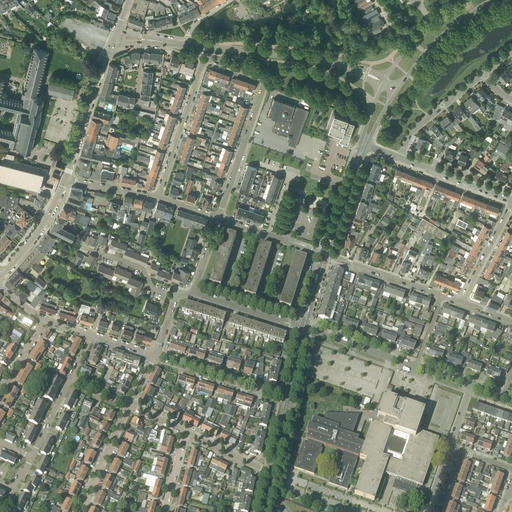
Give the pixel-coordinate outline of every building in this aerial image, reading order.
[(0,5),(0,10),(1,12),(6,9),(6,7),(9,5),(5,0),(0,0),(0,4),(1,5),(0,5)] [(5,0),(9,5),(10,8),(19,3),(17,0),(5,0)] [(126,23),(141,28),(143,21),(147,7),(153,9),(158,3),(148,0),(134,0),(133,3),(134,3),(137,4),(135,7),(132,6),(132,7),(130,10),(131,10),(130,11),(128,17),(126,23)] [(203,13),(207,10),(200,0),(197,0),(201,5),(198,7),(203,13)] [(200,0),(207,10),(211,8),(206,1),(207,1),(205,0),(200,0)] [(248,0),(245,2),(251,13),(253,12),(253,14),(254,18),(262,17),(261,12),(265,10),(263,6),(260,8),(258,4),(261,3),(265,0),(266,1),(268,0),(248,0)] [(364,0),(355,5),(358,11),(371,3),(369,0),(364,0)] [(109,9),(117,12),(119,6),(107,1),(106,4),(109,5),(110,5),(109,9)] [(76,2),(73,6),(75,7),(81,10),(84,6),(79,4),(76,2)] [(98,2),(98,3),(94,11),(113,21),(117,12),(109,9),(98,2)] [(161,4),(158,2),(158,3),(153,9),(152,10),(158,11),(158,10),(157,9),(161,4)] [(28,3),(23,8),(31,15),(36,10),(31,6),(28,3)] [(188,12),(191,19),(195,17),(192,8),(191,8),(190,7),(187,8),(183,4),(181,5),(187,12),(188,12)] [(197,7),(196,8),(194,4),(190,7),(191,8),(192,8),(195,17),(200,14),(197,7)] [(366,17),(368,21),(379,15),(376,8),(367,13),(369,16),(366,17)] [(188,12),(187,12),(178,16),(181,23),(191,19),(188,12)] [(167,26),(174,24),(173,16),(172,13),(168,14),(168,15),(165,15),(167,26)] [(113,23),(112,23),(98,17),(97,20),(92,18),(90,22),(110,30),(110,29),(111,27),(112,25),(112,23),(113,23)] [(153,18),(147,19),(147,20),(145,20),(146,26),(148,26),(149,29),(155,28),(153,18)] [(371,31),(383,24),(380,18),(368,25),(371,31)] [(37,128),(37,127),(36,127),(37,123),(38,124),(40,117),(41,118),(41,117),(40,116),(41,113),(42,113),(42,112),(41,112),(42,108),(43,107),(42,107),(43,104),(44,104),(44,103),(43,103),(44,98),(45,98),(45,97),(45,95),(44,94),(42,93),(41,93),(42,88),(39,88),(40,84),(42,76),(44,76),(45,71),(44,70),(49,50),(34,46),(33,49),(31,49),(31,51),(29,57),(31,58),(26,78),(24,77),(24,78),(23,80),(25,81),(25,82),(23,82),(21,93),(20,93),(19,95),(19,96),(22,96),(21,100),(17,99),(17,100),(6,97),(6,96),(5,96),(4,97),(1,96),(2,92),(3,92),(4,91),(5,90),(4,89),(3,89),(3,88),(5,79),(0,77),(0,137),(6,139),(5,146),(7,146),(7,147),(8,148),(9,147),(10,147),(10,145),(14,146),(15,147),(20,148),(20,149),(21,149),(21,148),(30,150),(30,152),(31,150),(32,146),(33,146),(33,145),(32,145),(33,141),(34,141),(33,140),(34,137),(35,137),(35,136),(34,136),(35,132),(36,133),(36,132),(35,131),(36,128),(37,128)] [(131,53),(129,54),(132,63),(135,62),(136,61),(138,62),(140,52),(135,52),(131,53)] [(158,53),(155,53),(154,62),(157,62),(163,63),(164,53),(158,53)] [(132,63),(129,54),(126,55),(123,56),(124,58),(126,63),(127,65),(130,64),(132,63)] [(180,58),(172,56),(170,62),(165,60),(163,66),(178,71),(181,63),(178,62),(180,58)] [(193,63),(186,60),(184,64),(182,63),(179,71),(185,73),(186,72),(193,74),(195,68),(192,67),(193,63)] [(117,65),(113,65),(109,63),(106,74),(114,76),(114,74),(118,75),(119,69),(116,69),(117,65)] [(214,78),(217,71),(210,69),(208,76),(214,78)] [(497,76),(503,83),(510,78),(504,70),(497,76)] [(217,71),(214,78),(221,80),(223,73),(217,71)] [(227,88),(229,84),(230,80),(228,79),(229,76),(223,73),(221,80),(226,82),(224,86),(227,88)] [(116,82),(118,75),(114,74),(114,76),(106,74),(105,80),(112,82),(116,82)] [(237,95),(238,93),(242,80),(236,78),(234,84),(230,83),(228,90),(232,92),(232,90),(235,91),(234,95),(237,96),(237,95)] [(105,80),(104,83),(101,93),(109,96),(115,98),(117,98),(118,95),(109,92),(112,82),(105,80)] [(243,88),(246,89),(249,82),(242,80),(238,93),(240,94),(241,91),(242,91),(243,88)] [(62,96),(71,98),(72,99),(74,88),(74,89),(65,86),(62,85),(62,86),(49,82),(48,86),(47,90),(46,93),(47,93),(47,92),(59,95),(59,96),(62,97),(62,96)] [(255,84),(249,82),(246,89),(253,91),(255,84)] [(181,85),(179,84),(177,91),(183,93),(185,87),(181,85)] [(487,96),(489,99),(492,102),(494,100),(486,90),(485,92),(482,88),(476,92),(482,99),(487,96)] [(181,99),(183,93),(177,91),(175,97),(181,99)] [(207,101),(208,97),(211,98),(211,99),(215,100),(216,97),(212,95),(202,92),(200,99),(207,101)] [(101,93),(98,99),(116,105),(116,103),(117,98),(115,98),(109,96),(101,93)] [(479,106),(477,104),(471,96),(464,102),(469,108),(468,109),(471,113),(479,106)] [(175,97),(172,103),(179,106),(181,99),(175,97)] [(280,132),(288,134),(287,137),(290,138),(288,144),(296,147),(309,111),(297,106),(295,111),(293,110),(294,106),(274,98),(268,115),(271,116),(270,118),(279,121),(277,124),(276,124),(276,123),(273,132),(280,134),(280,132)] [(205,107),(208,108),(212,110),(213,107),(209,106),(210,102),(207,101),(200,99),(198,105),(205,107)] [(177,112),(179,106),(172,103),(170,110),(177,112)] [(198,105),(196,111),(203,114),(205,107),(198,105)] [(238,111),(245,113),(247,107),(240,105),(238,111)] [(453,111),(458,117),(461,114),(464,118),(467,116),(464,112),(459,106),(453,111)] [(110,114),(94,109),(92,117),(111,123),(112,123),(112,122),(114,117),(114,116),(113,116),(113,115),(110,114)] [(511,112),(505,109),(502,113),(499,111),(496,117),(505,122),(511,112)] [(203,114),(196,111),(194,118),(201,120),(203,114)] [(238,111),(236,117),(243,120),(245,113),(238,111)] [(347,116),(335,112),(334,115),(332,114),(328,125),(330,125),(329,129),(336,131),(337,132),(335,138),(343,141),(347,142),(354,121),(348,119),(346,119),(347,116)] [(511,112),(505,122),(503,127),(506,128),(507,127),(510,126),(511,127),(510,128),(510,129),(511,129),(511,112)] [(169,114),(167,120),(173,122),(176,116),(169,114)] [(446,127),(453,122),(448,115),(441,121),(446,127)] [(479,126),(471,115),(468,118),(474,125),(477,128),(479,126)] [(241,126),(243,120),(236,117),(234,124),(241,126)] [(110,124),(92,118),(90,123),(95,125),(95,127),(99,128),(99,127),(102,128),(102,130),(108,131),(110,124)] [(194,118),(192,124),(199,126),(201,120),(194,118)] [(171,129),(173,122),(167,120),(165,126),(171,129)] [(90,123),(87,131),(93,133),(94,131),(97,132),(98,131),(101,132),(100,133),(106,135),(108,131),(102,130),(102,128),(99,127),(99,128),(95,127),(95,125),(90,123)] [(463,130),(458,123),(455,125),(460,132),(463,130)] [(197,132),(199,126),(192,124),(190,130),(197,132)] [(238,132),(241,126),(234,124),(233,126),(230,125),(230,126),(226,125),(225,128),(238,132)] [(430,130),(435,136),(436,138),(434,141),(438,144),(438,145),(441,147),(444,144),(438,140),(443,135),(437,128),(438,128),(437,127),(435,125),(430,130)] [(169,135),(171,129),(165,126),(163,133),(169,135)] [(228,132),(226,135),(236,138),(238,132),(225,128),(220,126),(219,129),(228,132)] [(87,131),(86,137),(95,140),(99,141),(99,140),(105,141),(106,135),(100,133),(100,134),(97,133),(97,132),(94,131),(93,133),(87,131)] [(167,141),(169,135),(163,133),(160,139),(167,141)] [(107,145),(109,146),(116,148),(117,143),(121,144),(123,138),(119,137),(110,134),(108,140),(107,145)] [(220,140),(227,142),(234,145),(236,138),(226,135),(225,138),(225,139),(221,137),(220,140)] [(153,137),(153,136),(152,140),(159,142),(158,145),(165,147),(167,141),(160,139),(157,138),(154,137),(153,137)] [(201,140),(188,136),(186,142),(192,144),(199,146),(201,140)] [(447,143),(449,146),(456,140),(455,140),(457,138),(455,136),(447,143)] [(86,137),(83,144),(96,148),(96,147),(98,148),(99,144),(95,142),(95,140),(86,137)] [(140,137),(139,141),(152,146),(153,142),(148,140),(140,137)] [(418,142),(416,146),(423,148),(427,150),(430,143),(419,138),(419,139),(418,142)] [(186,142),(184,148),(190,150),(192,144),(186,142)] [(493,152),(492,153),(491,155),(490,155),(484,163),(479,169),(485,173),(490,166),(486,164),(487,162),(488,163),(495,154),(505,160),(511,149),(500,142),(497,147),(493,152)] [(81,149),(91,152),(92,150),(95,151),(97,151),(96,154),(104,156),(105,153),(107,154),(108,151),(108,149),(105,148),(104,151),(100,149),(98,148),(96,147),(96,148),(83,144),(81,149)] [(455,149),(448,147),(447,149),(444,156),(452,159),(455,152),(454,152),(455,149)] [(190,150),(184,148),(182,154),(188,157),(190,150)] [(225,148),(223,154),(230,157),(232,150),(225,148)] [(109,166),(109,163),(110,158),(110,157),(106,156),(106,157),(104,156),(96,154),(92,153),(91,152),(81,149),(79,156),(102,161),(101,164),(103,165),(109,166)] [(477,151),(473,156),(478,159),(482,151),(478,149),(477,151)] [(157,150),(155,156),(161,158),(164,152),(157,150)] [(460,155),(457,154),(455,159),(458,160),(458,161),(465,164),(468,156),(465,155),(466,152),(462,150),(460,155)] [(108,151),(107,154),(106,156),(110,157),(117,159),(119,154),(114,153),(108,151)] [(0,180),(38,190),(53,194),(61,173),(60,173),(59,174),(53,172),(51,177),(56,179),(52,188),(44,186),(45,185),(44,184),(45,179),(48,169),(42,168),(42,169),(40,168),(40,167),(39,169),(38,169),(38,168),(36,167),(35,168),(33,168),(33,167),(31,166),(30,167),(28,166),(28,165),(26,165),(26,166),(23,165),(24,164),(21,164),(19,164),(19,163),(16,162),(16,163),(15,163),(15,161),(15,162),(12,161),(14,155),(12,155),(12,154),(11,153),(10,154),(2,152),(1,156),(0,159),(0,180)] [(484,163),(490,155),(489,153),(487,155),(482,161),(480,159),(475,165),(479,169),(484,163)] [(161,158),(155,156),(154,159),(137,154),(136,157),(159,164),(161,158)] [(188,157),(182,154),(180,161),(186,163),(188,157)] [(223,154),(221,161),(228,163),(230,157),(223,154)] [(55,157),(52,165),(61,169),(61,170),(62,170),(62,171),(66,162),(57,158),(55,157)] [(151,168),(157,171),(159,164),(136,157),(135,159),(145,162),(145,163),(149,164),(148,167),(151,168)] [(220,163),(219,167),(226,169),(228,163),(221,161),(218,160),(214,158),(213,161),(220,163)] [(80,159),(78,165),(80,166),(79,170),(78,171),(80,174),(80,175),(89,177),(91,172),(91,170),(89,170),(90,167),(89,166),(91,161),(80,159)] [(510,164),(509,164),(511,162),(509,160),(507,161),(498,170),(494,178),(503,183),(507,175),(510,170),(506,168),(510,164)] [(383,167),(384,164),(378,162),(377,165),(377,164),(377,165),(373,163),(371,170),(380,173),(382,170),(379,169),(380,166),(383,167)] [(245,170),(254,173),(256,168),(247,165),(245,170)] [(193,168),(188,166),(185,174),(191,176),(193,168)] [(223,176),(226,169),(219,167),(216,166),(215,169),(211,168),(210,171),(223,176)] [(155,177),(157,171),(151,168),(148,175),(155,177)] [(397,169),(394,175),(397,176),(395,182),(397,183),(399,184),(401,180),(400,180),(401,178),(403,172),(397,169)] [(381,173),(380,173),(371,170),(369,176),(372,178),(373,178),(372,181),(374,182),(381,184),(382,180),(379,179),(381,173)] [(176,172),(168,195),(172,196),(172,197),(174,198),(176,197),(178,193),(179,192),(180,191),(179,189),(181,184),(184,173),(179,172),(179,173),(176,172)] [(221,182),(221,181),(222,178),(205,172),(204,176),(215,179),(212,187),(215,188),(215,189),(216,189),(218,190),(221,182)] [(407,180),(409,174),(403,172),(401,178),(407,180)] [(272,179),(281,182),(282,177),(274,174),(272,179)] [(412,182),(415,176),(409,174),(407,180),(412,182)] [(146,181),(153,183),(155,177),(148,175),(146,181)] [(121,183),(128,185),(129,178),(122,176),(121,183)] [(418,185),(421,178),(415,176),(412,182),(411,186),(417,188),(418,185)] [(421,178),(418,185),(424,187),(426,181),(421,178)] [(188,193),(185,201),(193,204),(195,196),(189,194),(193,185),(194,183),(193,183),(194,181),(190,179),(185,192),(188,193)] [(151,189),(153,183),(146,181),(144,187),(151,189)] [(364,189),(371,191),(374,182),(372,181),(371,184),(370,183),(370,184),(367,182),(364,189)] [(426,181),(424,187),(430,189),(432,183),(426,181)] [(436,184),(434,190),(440,192),(442,186),(436,184)] [(248,193),(249,188),(240,185),(239,190),(248,193)] [(445,195),(448,189),(442,186),(440,192),(439,195),(440,195),(439,196),(440,197),(438,203),(441,204),(444,198),(445,195)] [(83,190),(82,190),(71,187),(69,194),(82,198),(86,200),(86,201),(91,203),(93,199),(87,197),(88,196),(81,194),(83,190)] [(205,197),(201,196),(199,201),(200,201),(202,202),(203,202),(202,204),(203,205),(204,205),(205,206),(206,206),(209,207),(210,202),(211,202),(212,200),(213,200),(214,196),(213,196),(215,190),(208,188),(206,194),(210,195),(209,198),(205,197)] [(29,195),(46,199),(47,197),(48,198),(49,195),(48,194),(30,189),(29,195)] [(371,191),(364,189),(362,196),(365,197),(366,197),(365,200),(368,201),(371,191)] [(454,191),(448,189),(445,195),(451,197),(454,191)] [(458,200),(457,199),(460,193),(459,193),(454,191),(451,197),(455,198),(452,205),(456,207),(458,200)] [(19,198),(14,196),(0,192),(0,205),(5,206),(3,211),(0,210),(0,214),(4,217),(10,209),(12,211),(14,208),(17,204),(16,203),(17,199),(16,199),(17,197),(19,198)] [(276,197),(267,194),(265,199),(274,202),(276,197)] [(463,195),(463,194),(461,200),(467,203),(469,197),(463,195)] [(46,199),(29,195),(28,198),(34,200),(34,202),(43,204),(44,203),(45,204),(46,201),(45,200),(46,199)] [(86,200),(82,198),(82,199),(69,195),(66,201),(79,205),(79,206),(86,209),(88,205),(85,204),(86,201),(86,200)] [(130,208),(130,204),(131,204),(132,197),(124,196),(123,203),(122,208),(125,208),(126,207),(130,208)] [(469,197),(467,203),(473,205),(475,199),(469,197)] [(142,206),(141,206),(143,199),(135,198),(133,209),(141,211),(142,206)] [(475,199),(473,205),(479,208),(481,201),(475,199)] [(145,200),(141,215),(140,219),(143,220),(146,210),(151,211),(153,202),(145,200)] [(368,201),(365,200),(364,203),(363,203),(360,202),(358,208),(364,210),(366,204),(373,207),(375,203),(368,201)] [(113,211),(110,218),(115,219),(117,211),(118,208),(119,205),(119,204),(118,203),(117,202),(116,203),(114,202),(111,201),(109,208),(109,209),(113,211)] [(481,201),(479,208),(485,210),(487,204),(481,201)] [(157,202),(153,215),(162,218),(166,205),(157,202)] [(410,206),(408,210),(413,213),(415,209),(416,208),(417,205),(411,202),(410,205),(410,206)] [(487,204),(485,210),(490,212),(491,212),(493,206),(487,204)] [(76,210),(64,205),(61,210),(88,221),(89,217),(84,215),(85,213),(86,209),(79,206),(78,206),(76,210)] [(166,205),(162,218),(170,220),(174,208),(166,205)] [(240,217),(244,208),(238,206),(235,215),(240,217)] [(491,212),(490,212),(496,214),(499,208),(493,206),(491,212)] [(24,210),(21,207),(16,213),(19,216),(20,215),(27,221),(29,218),(30,218),(31,217),(31,216),(32,215),(31,214),(24,209),(24,210)] [(117,211),(115,219),(123,222),(125,210),(118,208),(117,211)] [(359,219),(361,220),(362,220),(363,217),(362,217),(364,210),(358,208),(355,215),(359,216),(360,216),(359,219)] [(184,224),(191,226),(195,215),(178,209),(176,217),(186,220),(184,224)] [(86,226),(86,225),(88,221),(61,210),(58,214),(73,219),(72,220),(86,226)] [(263,215),(258,213),(255,222),(260,224),(263,215)] [(27,221),(20,215),(19,216),(18,218),(13,214),(10,216),(9,215),(8,217),(9,218),(10,219),(14,222),(20,227),(24,223),(25,224),(25,223),(26,223),(27,222),(27,221)] [(66,225),(63,223),(66,219),(58,215),(54,222),(73,232),(75,229),(66,225)] [(195,215),(191,226),(189,231),(195,232),(193,231),(195,227),(203,230),(207,219),(195,215)] [(386,226),(390,220),(384,216),(380,221),(386,226)] [(417,243),(425,247),(427,243),(429,240),(429,239),(432,234),(433,234),(437,226),(422,218),(418,225),(426,229),(422,236),(422,235),(417,243)] [(458,218),(455,224),(462,228),(465,222),(458,218)] [(496,222),(488,218),(486,224),(493,228),(496,222)] [(6,220),(5,222),(16,233),(18,231),(19,231),(21,229),(20,228),(21,228),(20,227),(14,222),(10,219),(8,221),(6,220)] [(155,221),(150,219),(146,232),(151,234),(155,221)] [(16,233),(5,222),(3,224),(5,226),(5,227),(8,229),(6,232),(12,237),(13,237),(14,237),(15,235),(16,233)] [(54,222),(52,226),(49,230),(69,239),(72,241),(75,234),(73,232),(54,222)] [(483,224),(480,230),(486,233),(489,228),(490,228),(483,224)] [(82,234),(88,236),(91,227),(86,225),(86,226),(82,234)] [(444,230),(437,226),(433,234),(441,239),(445,231),(444,230)] [(0,232),(3,235),(2,236),(0,238),(0,240),(6,245),(9,241),(10,241),(12,240),(11,239),(12,238),(0,227),(0,232)] [(372,235),(378,238),(382,230),(376,227),(372,235)] [(343,244),(347,246),(353,229),(351,228),(350,231),(348,230),(343,244)] [(486,233),(480,230),(477,228),(474,234),(478,235),(484,239),(486,233)] [(354,229),(353,229),(347,246),(352,247),(353,245),(354,245),(357,237),(359,232),(354,231),(354,229)] [(384,230),(378,239),(383,242),(389,233),(384,230)] [(194,248),(197,240),(193,239),(195,232),(189,231),(184,245),(190,247),(194,248)] [(47,232),(42,239),(54,248),(55,248),(57,250),(58,248),(56,246),(53,243),(52,244),(51,244),(56,237),(47,232)] [(137,241),(143,243),(146,234),(139,232),(137,241)] [(232,243),(235,236),(225,233),(220,250),(229,253),(231,246),(234,247),(235,244),(232,243)] [(97,242),(104,245),(107,237),(99,234),(97,238),(98,238),(97,242)] [(98,238),(97,238),(90,235),(87,243),(96,246),(97,242),(98,238)] [(475,241),(481,244),(484,239),(478,235),(475,241)] [(365,257),(370,243),(372,243),(374,238),(368,236),(364,248),(361,247),(358,255),(359,255),(360,256),(361,256),(362,256),(365,257)] [(511,239),(505,236),(502,241),(511,246),(511,243),(511,239)] [(453,243),(466,248),(468,244),(454,238),(453,243)] [(42,239),(37,246),(47,252),(50,253),(53,250),(54,248),(42,239)] [(116,250),(119,242),(112,239),(109,247),(116,250)] [(481,244),(475,241),(471,239),(470,242),(473,244),(472,247),(478,250),(481,244)] [(499,247),(505,250),(508,252),(511,246),(502,241),(499,247)] [(116,250),(124,253),(125,249),(127,245),(119,242),(116,250)] [(382,245),(379,243),(373,250),(370,258),(377,261),(381,253),(377,251),(382,245)] [(401,243),(401,244),(397,252),(401,254),(405,245),(401,243)] [(420,275),(422,271),(424,272),(426,268),(424,267),(426,263),(428,258),(429,255),(433,245),(427,243),(425,247),(425,248),(422,252),(425,253),(416,274),(420,275)] [(267,254),(270,247),(260,244),(255,261),(264,264),(267,257),(269,258),(270,255),(267,254)] [(38,263),(41,260),(47,252),(37,246),(31,254),(19,267),(26,272),(31,266),(38,273),(43,267),(38,263)] [(196,257),(199,250),(194,248),(190,247),(188,254),(196,257)] [(475,256),(478,250),(472,247),(469,252),(475,256)] [(499,247),(496,253),(502,256),(505,250),(499,247)] [(388,252),(384,263),(391,266),(393,258),(395,254),(391,253),(392,249),(390,248),(388,252)] [(125,249),(124,253),(122,256),(130,259),(133,252),(125,249)] [(416,253),(413,251),(409,249),(403,260),(400,269),(407,271),(410,263),(407,262),(410,255),(414,257),(416,253)] [(229,253),(220,250),(214,266),(224,269),(226,262),(229,263),(230,260),(227,260),(229,253)] [(130,259),(138,262),(141,255),(133,252),(130,259)] [(469,252),(466,258),(472,261),(475,256),(469,252)] [(496,253),(493,258),(501,262),(502,263),(505,257),(502,256),(496,253)] [(89,254),(86,261),(86,262),(95,265),(96,263),(95,263),(97,257),(89,254)] [(141,255),(138,262),(145,265),(148,258),(141,255)] [(295,255),(290,272),(299,275),(302,268),(304,269),(305,266),(303,265),(305,258),(295,255)] [(463,264),(469,267),(472,261),(466,258),(462,256),(461,259),(464,261),(463,264)] [(433,260),(428,258),(426,263),(424,267),(426,268),(424,272),(422,271),(420,275),(426,278),(432,265),(433,260)] [(498,268),(501,262),(493,258),(490,264),(498,268)] [(249,277),(259,281),(261,274),(264,274),(265,271),(262,271),(264,264),(255,261),(249,277)] [(152,272),(156,273),(158,269),(159,265),(152,262),(149,270),(152,272)] [(469,267),(463,264),(459,262),(458,265),(461,266),(460,269),(466,273),(466,272),(469,267)] [(490,264),(487,269),(493,273),(494,270),(496,271),(498,268),(490,264)] [(102,280),(103,276),(107,268),(99,265),(96,273),(102,275),(100,279),(102,280)] [(185,284),(185,283),(191,267),(189,266),(187,270),(182,268),(181,269),(179,268),(177,272),(174,271),(172,275),(171,279),(172,279),(185,284)] [(224,269),(214,266),(209,283),(219,286),(221,279),(223,280),(224,277),(222,276),(224,269)] [(123,270),(121,269),(116,267),(114,270),(113,275),(120,278),(123,270)] [(103,276),(106,277),(111,279),(113,275),(114,270),(107,268),(103,276)] [(333,268),(332,273),(330,277),(352,284),(354,275),(339,270),(338,270),(333,268)] [(9,277),(9,278),(16,284),(17,285),(20,281),(33,291),(37,285),(34,282),(33,282),(24,275),(17,269),(11,276),(10,278),(9,277)] [(158,269),(156,273),(155,277),(162,280),(165,272),(158,269)] [(493,273),(487,269),(484,275),(490,278),(493,273)] [(120,278),(127,280),(129,276),(130,277),(132,273),(123,270),(120,278)] [(166,270),(165,272),(162,280),(171,283),(172,279),(171,279),(172,275),(169,273),(170,272),(166,270)] [(297,282),(299,275),(290,272),(284,289),(294,292),(296,285),(299,286),(300,283),(297,282)] [(439,283),(442,276),(436,274),(433,281),(439,283)] [(37,285),(41,288),(41,289),(46,283),(38,276),(33,282),(34,282),(37,285)] [(136,279),(130,277),(129,276),(127,280),(126,284),(127,284),(132,286),(130,291),(135,293),(134,298),(136,299),(138,294),(143,282),(136,279)] [(445,285),(448,279),(442,276),(439,283),(445,285)] [(498,289),(503,292),(509,278),(504,276),(498,289)] [(244,294),(254,298),(256,290),(259,291),(260,288),(257,287),(259,281),(249,277),(244,294)] [(349,292),(352,284),(330,277),(328,285),(349,292)] [(358,284),(364,286),(367,280),(360,277),(359,281),(358,281),(356,280),(355,284),(357,285),(358,284)] [(454,281),(451,287),(457,290),(459,283),(461,279),(455,277),(453,281),(454,281)] [(24,290),(23,291),(20,288),(17,285),(16,284),(9,278),(4,283),(11,289),(15,293),(23,300),(28,293),(24,290)] [(448,279),(445,285),(451,287),(454,281),(453,281),(448,279)] [(373,282),(367,280),(364,286),(363,290),(369,292),(373,282)] [(379,294),(381,289),(378,288),(378,287),(379,284),(373,282),(369,292),(369,293),(375,295),(373,300),(377,301),(379,294)] [(326,293),(328,294),(346,300),(349,292),(328,285),(326,293)] [(481,289),(482,286),(479,285),(477,289),(474,296),(478,297),(477,298),(481,300),(481,299),(483,294),(485,291),(481,289)] [(381,289),(379,294),(383,296),(384,293),(390,295),(392,288),(385,286),(384,289),(384,290),(381,289)] [(398,291),(392,288),(390,295),(396,297),(398,291)] [(44,290),(41,289),(37,294),(42,298),(43,296),(46,291),(44,290)] [(292,299),(294,292),(284,289),(279,306),(289,309),(291,302),(294,302),(295,299),(292,299)] [(496,297),(497,295),(497,294),(498,294),(500,291),(496,290),(487,307),(496,311),(500,304),(502,299),(496,297)] [(401,302),(405,304),(404,304),(406,298),(404,297),(404,296),(405,293),(398,291),(396,297),(402,299),(401,302)] [(343,308),(346,300),(328,294),(326,293),(323,301),(343,308)] [(3,298),(3,297),(2,297),(0,295),(0,312),(6,316),(8,312),(8,311),(6,310),(6,309),(0,304),(1,304),(0,303),(0,299),(2,298),(3,298)] [(409,299),(406,298),(404,304),(405,304),(404,304),(408,306),(409,302),(415,304),(418,297),(411,295),(410,298),(409,298),(409,299)] [(46,312),(48,306),(50,303),(45,301),(47,297),(43,296),(42,298),(40,299),(42,300),(41,304),(39,309),(46,312)] [(420,309),(421,306),(424,299),(418,297),(415,304),(414,307),(420,309)] [(425,307),(424,311),(428,312),(429,308),(428,308),(429,306),(429,305),(430,302),(424,299),(421,306),(425,307)] [(61,307),(58,316),(65,319),(67,313),(68,310),(62,308),(65,301),(62,300),(60,305),(59,307),(61,307)] [(158,306),(147,301),(143,311),(147,312),(151,313),(150,315),(148,321),(156,323),(161,310),(157,309),(158,306)] [(343,308),(323,301),(321,309),(323,310),(340,316),(341,316),(343,308)] [(198,307),(184,302),(181,311),(184,312),(184,313),(187,314),(187,313),(189,314),(189,315),(192,316),(191,318),(194,319),(198,307)] [(55,305),(54,308),(48,306),(46,312),(54,315),(56,309),(57,306),(55,305)] [(75,306),(74,311),(72,315),(67,313),(65,319),(73,321),(75,316),(76,312),(78,312),(79,309),(80,307),(75,306)] [(79,309),(78,312),(78,313),(81,314),(79,320),(85,322),(89,312),(85,311),(85,309),(80,307),(79,309)] [(198,307),(194,319),(202,322),(203,319),(206,320),(206,319),(209,320),(212,311),(198,307)] [(442,317),(443,314),(450,316),(452,310),(445,307),(444,311),(440,310),(438,315),(442,317)] [(340,316),(323,310),(321,309),(318,318),(323,319),(324,320),(324,319),(338,324),(340,316)] [(24,314),(21,312),(18,310),(13,316),(16,318),(17,317),(20,319),(19,321),(23,324),(23,323),(27,326),(25,329),(28,331),(30,328),(34,322),(27,317),(23,315),(24,314)] [(450,316),(456,319),(458,312),(452,310),(450,316)] [(222,328),(223,324),(225,319),(226,316),(212,311),(209,320),(212,321),(211,322),(214,323),(215,322),(217,322),(216,326),(222,328)] [(89,312),(85,322),(92,324),(94,317),(95,313),(89,312)] [(456,319),(461,321),(458,329),(462,331),(466,320),(463,319),(464,318),(463,318),(465,315),(458,312),(456,319)] [(101,316),(98,326),(105,329),(108,321),(103,320),(104,317),(101,316)] [(229,321),(228,325),(226,325),(225,330),(235,333),(236,329),(239,330),(242,330),(245,321),(231,317),(229,321)] [(350,328),(352,321),(346,319),(346,318),(343,317),(342,321),(344,322),(343,326),(350,328)] [(475,326),(477,319),(471,317),(469,320),(469,321),(466,320),(462,331),(460,335),(463,337),(464,334),(469,323),(475,326)] [(481,328),(484,322),(477,319),(475,326),(473,329),(479,332),(481,328)] [(359,320),(358,323),(352,321),(350,328),(356,330),(357,327),(358,326),(361,327),(363,321),(359,320)] [(253,334),(256,335),(258,326),(245,321),(242,330),(245,331),(244,332),(247,333),(247,332),(250,333),(250,334),(253,335),(253,334)] [(363,321),(361,327),(363,328),(363,329),(362,332),(369,335),(371,328),(365,326),(366,322),(363,321)] [(490,324),(484,322),(481,328),(487,331),(490,324)] [(112,324),(110,330),(117,332),(119,326),(112,324)] [(133,327),(128,325),(125,324),(124,329),(124,328),(122,334),(130,337),(133,327)] [(496,327),(490,324),(487,331),(486,334),(492,338),(497,341),(503,332),(495,329),(496,327)] [(372,325),(371,328),(369,335),(375,337),(376,334),(377,334),(377,333),(380,334),(382,328),(372,325)] [(272,330),(258,326),(256,335),(259,336),(258,337),(261,337),(261,336),(264,337),(264,338),(266,339),(267,338),(269,339),(272,330)] [(134,338),(142,340),(144,335),(144,334),(145,331),(141,329),(140,333),(139,333),(140,329),(137,328),(136,332),(134,338)] [(382,328),(380,334),(383,335),(382,335),(383,336),(381,339),(388,341),(391,331),(382,328)] [(21,341),(20,341),(24,334),(16,329),(12,335),(16,338),(12,344),(18,347),(21,341)] [(277,341),(277,342),(280,343),(281,342),(284,343),(286,335),(272,330),(269,339),(272,340),(272,341),(275,342),(275,341),(277,341)] [(399,340),(402,333),(397,331),(397,333),(392,331),(391,331),(388,341),(394,344),(396,340),(396,339),(399,340)] [(48,341),(50,337),(55,338),(57,335),(52,333),(52,335),(47,332),(43,338),(48,341)] [(213,333),(211,340),(217,342),(219,335),(213,333)] [(407,349),(409,341),(410,338),(404,336),(405,334),(402,333),(399,340),(402,341),(401,342),(402,342),(400,346),(403,347),(403,348),(407,349)] [(152,337),(144,335),(142,340),(150,343),(152,337)] [(75,341),(72,346),(78,349),(82,342),(76,339),(72,337),(71,340),(75,341)] [(169,349),(177,351),(178,346),(180,342),(172,339),(171,343),(170,344),(169,349)] [(207,340),(204,347),(212,350),(214,343),(207,340)] [(410,350),(411,349),(413,350),(415,347),(415,346),(416,344),(409,341),(407,349),(410,350)] [(40,342),(37,346),(35,350),(41,355),(42,355),(44,356),(46,353),(44,351),(47,347),(40,342)] [(178,346),(177,351),(184,354),(186,348),(187,344),(183,343),(180,342),(178,346)] [(4,349),(13,355),(17,349),(7,344),(4,349)] [(102,349),(103,346),(103,345),(99,344),(98,347),(95,346),(92,351),(100,355),(102,349)] [(64,350),(63,354),(68,356),(69,354),(74,356),(78,349),(72,346),(70,345),(68,348),(71,349),(70,352),(65,349),(64,350)] [(188,355),(196,358),(198,352),(194,351),(196,347),(191,346),(190,350),(190,349),(188,355)] [(444,356),(447,357),(450,348),(446,346),(445,351),(439,348),(438,351),(436,358),(442,360),(443,357),(444,356)] [(455,364),(457,358),(458,354),(452,352),(453,349),(450,348),(447,357),(449,358),(449,359),(448,362),(455,364)] [(2,356),(4,357),(10,361),(13,355),(4,349),(1,355),(2,356)] [(436,358),(438,351),(431,349),(430,351),(430,352),(429,356),(436,358)] [(41,355),(35,350),(29,359),(36,363),(41,355)] [(109,352),(107,358),(110,359),(111,357),(114,358),(113,361),(115,362),(116,359),(119,352),(113,350),(112,353),(109,352)] [(198,352),(196,358),(204,360),(205,354),(206,350),(204,350),(203,354),(198,352)] [(67,359),(68,356),(63,354),(57,351),(55,355),(59,357),(58,359),(65,362),(63,366),(68,369),(72,362),(67,359)] [(100,355),(92,351),(90,356),(91,357),(97,360),(100,355)] [(116,359),(122,361),(124,355),(124,354),(119,352),(116,359)] [(207,361),(214,364),(217,357),(218,354),(214,353),(211,352),(210,355),(209,355),(207,361)] [(468,358),(468,356),(469,354),(465,353),(463,360),(457,358),(455,364),(461,367),(462,363),(463,363),(463,362),(466,363),(468,358)] [(217,357),(214,364),(221,366),(223,360),(224,356),(218,354),(217,357)] [(122,368),(124,363),(127,364),(129,356),(124,355),(122,361),(120,367),(122,368)] [(229,368),(229,369),(231,369),(232,369),(235,361),(231,360),(232,357),(230,356),(229,360),(228,360),(226,367),(229,368)] [(0,362),(6,367),(10,361),(4,357),(2,360),(0,358),(0,362)] [(88,362),(96,366),(98,361),(97,360),(91,357),(88,362)] [(242,360),(239,359),(240,358),(236,357),(235,361),(232,369),(233,370),(235,371),(235,370),(239,371),(240,366),(241,366),(241,364),(242,360)] [(141,360),(135,358),(132,366),(132,369),(137,371),(138,369),(139,369),(142,364),(140,363),(141,360)] [(467,369),(474,371),(476,364),(469,362),(470,359),(468,358),(466,363),(468,364),(468,365),(467,369)] [(482,367),(476,364),(474,371),(480,373),(481,370),(482,370),(482,369),(485,370),(488,361),(488,360),(485,359),(482,367)] [(272,368),(279,369),(280,363),(277,362),(277,361),(276,361),(276,362),(274,361),(272,368)] [(486,375),(493,378),(495,371),(489,369),(491,362),(488,361),(485,370),(488,371),(487,372),(488,372),(486,375)] [(247,362),(245,367),(246,367),(245,367),(243,373),(248,374),(247,375),(250,376),(251,375),(253,370),(253,369),(255,364),(247,362)] [(27,377),(30,373),(32,369),(25,365),(20,373),(27,377)] [(65,376),(68,369),(63,366),(60,371),(57,369),(56,372),(59,373),(59,374),(65,376)] [(496,367),(495,371),(493,378),(499,380),(501,377),(501,376),(503,377),(505,373),(507,374),(508,371),(504,369),(503,372),(502,372),(501,373),(499,372),(500,369),(496,367)] [(92,372),(83,368),(80,373),(89,377),(92,372)] [(152,376),(157,378),(160,373),(163,375),(164,373),(161,371),(155,368),(152,376)] [(272,368),(271,374),(277,376),(279,369),(272,368)] [(129,378),(131,375),(126,373),(127,370),(125,369),(123,375),(126,376),(129,378)] [(20,373),(18,377),(15,382),(22,386),(27,377),(20,373)] [(277,376),(271,374),(268,374),(267,378),(266,383),(272,384),(272,382),(276,383),(277,376)] [(126,376),(123,381),(130,385),(133,380),(129,378),(126,376)] [(157,387),(159,385),(159,384),(156,382),(157,378),(152,376),(148,383),(154,386),(157,387)] [(185,384),(187,378),(179,376),(178,381),(177,385),(179,386),(180,382),(185,384)] [(62,381),(53,377),(51,382),(59,386),(60,386),(60,385),(62,381)] [(187,378),(185,384),(191,385),(189,389),(192,390),(193,386),(195,381),(187,378)] [(128,390),(130,385),(123,381),(121,387),(126,390),(128,390)] [(59,388),(59,387),(59,386),(51,382),(48,387),(57,391),(59,388)] [(200,393),(204,394),(207,384),(199,382),(197,388),(196,391),(198,392),(200,388),(201,389),(200,393)] [(126,390),(121,387),(114,383),(112,386),(118,389),(117,392),(124,395),(126,390)] [(214,387),(207,384),(204,394),(211,396),(212,392),(213,393),(214,387)] [(55,396),(55,395),(57,391),(48,387),(46,392),(55,396)] [(143,394),(149,397),(152,399),(156,391),(152,389),(147,387),(143,394)] [(12,388),(7,396),(14,400),(19,392),(12,388)] [(218,398),(223,400),(226,390),(218,388),(216,394),(217,394),(215,397),(218,398)] [(226,390),(223,400),(230,402),(232,399),(234,393),(226,390)] [(54,398),(54,397),(55,396),(46,392),(44,397),(52,401),(54,398)] [(68,399),(67,400),(76,404),(78,401),(75,399),(76,396),(71,393),(68,398),(68,399)] [(149,397),(143,394),(139,401),(150,407),(152,403),(147,400),(149,397)] [(245,397),(237,394),(236,400),(235,404),(242,406),(245,397)] [(7,396),(2,405),(9,409),(14,400),(7,396)] [(253,399),(245,397),(242,406),(250,409),(251,405),(253,399)] [(417,431),(423,414),(425,410),(404,403),(404,404),(384,397),(377,418),(378,418),(376,424),(371,423),(364,443),(358,440),(359,437),(352,435),(357,422),(355,422),(356,421),(357,421),(359,415),(325,413),(323,420),(314,417),(311,424),(309,424),(307,431),(309,432),(306,439),(308,440),(306,443),(303,442),(294,468),(314,475),(323,449),(321,448),(322,445),(343,452),(342,456),(337,468),(334,467),(328,483),(347,490),(357,461),(356,461),(358,457),(366,460),(354,494),(374,501),(383,473),(396,478),(392,489),(412,495),(413,491),(415,492),(418,485),(422,487),(439,438),(417,431)] [(74,408),(76,404),(67,400),(67,401),(66,402),(64,407),(70,410),(71,406),(74,408)] [(81,409),(86,411),(89,413),(90,409),(93,404),(85,400),(81,409)] [(38,401),(36,406),(45,411),(45,410),(45,409),(47,405),(41,403),(38,401)] [(163,412),(171,415),(174,407),(171,406),(170,408),(168,407),(170,404),(168,403),(166,406),(163,412)] [(264,406),(262,413),(269,414),(271,407),(267,406),(267,404),(263,403),(263,405),(264,406)] [(472,410),(478,412),(481,406),(475,403),(472,410)] [(44,411),(45,411),(36,406),(34,411),(42,415),(44,412),(44,411)] [(484,414),(487,408),(481,406),(478,412),(477,415),(480,416),(481,413),(484,414)] [(180,413),(181,410),(179,409),(174,407),(171,415),(178,419),(181,413),(180,413)] [(209,408),(205,416),(209,418),(213,410),(210,409),(209,408)] [(487,408),(484,414),(482,419),(481,422),(484,423),(485,420),(486,415),(490,417),(493,410),(487,408)] [(90,415),(91,415),(100,419),(101,417),(99,415),(101,412),(93,409),(90,415)] [(106,410),(104,415),(103,418),(112,422),(115,414),(106,410)] [(243,422),(246,423),(249,416),(251,412),(248,410),(243,422)] [(498,412),(493,410),(490,417),(496,419),(498,412)] [(41,419),(42,415),(34,411),(31,416),(40,420),(41,419)] [(182,421),(189,424),(192,419),(194,415),(189,413),(186,412),(182,421)] [(504,414),(498,412),(496,419),(502,420),(504,414)] [(223,427),(228,416),(224,414),(219,425),(223,427)] [(504,421),(507,422),(510,416),(504,414),(502,420),(499,428),(502,429),(504,421)] [(68,426),(69,422),(66,421),(68,418),(62,415),(60,419),(60,421),(59,422),(68,426)] [(98,423),(100,419),(91,415),(89,418),(98,423)] [(194,415),(192,419),(189,424),(197,428),(200,422),(199,422),(201,419),(194,415)] [(40,420),(31,416),(29,421),(37,425),(39,422),(40,421),(40,420)] [(225,428),(231,417),(228,416),(223,427),(225,428)] [(84,417),(80,425),(79,428),(83,430),(81,434),(83,434),(83,435),(86,428),(85,427),(88,419),(84,417)] [(141,425),(142,423),(134,419),(131,425),(137,428),(136,430),(141,433),(143,434),(144,435),(146,435),(148,430),(145,429),(144,431),(141,430),(143,426),(141,425)] [(256,426),(256,428),(261,430),(262,426),(263,427),(266,427),(268,420),(261,419),(259,427),(256,426)] [(208,433),(212,425),(213,424),(205,421),(204,424),(203,424),(201,430),(208,433)] [(66,430),(68,426),(59,422),(58,423),(58,424),(56,429),(59,430),(61,431),(63,428),(66,430)] [(101,427),(99,430),(98,433),(101,434),(102,432),(106,433),(110,426),(104,423),(102,428),(101,427)] [(212,425),(208,433),(216,437),(218,431),(220,427),(218,426),(217,428),(212,425)] [(11,434),(14,429),(11,428),(5,440),(12,444),(16,436),(11,434)] [(27,430),(25,433),(34,438),(34,436),(35,435),(37,431),(31,428),(30,431),(27,430)] [(261,430),(256,428),(253,439),(257,439),(263,441),(265,434),(261,433),(261,430)] [(143,434),(141,433),(136,430),(135,434),(141,437),(141,436),(143,437),(144,437),(141,441),(146,443),(147,441),(149,437),(146,435),(144,435),(143,434)] [(220,439),(227,442),(230,437),(231,433),(224,430),(222,433),(220,439)] [(152,431),(149,437),(147,441),(152,442),(158,444),(159,440),(156,439),(157,433),(152,431)] [(467,443),(469,436),(470,432),(466,431),(465,435),(463,434),(462,434),(459,433),(458,437),(461,438),(460,440),(467,443)] [(131,444),(136,435),(132,433),(132,434),(128,432),(125,438),(128,440),(128,442),(131,444)] [(33,439),(34,438),(25,433),(23,437),(26,439),(25,442),(27,443),(30,444),(32,440),(33,439)] [(104,438),(97,435),(94,433),(91,439),(94,440),(101,443),(104,438)] [(230,437),(227,442),(234,446),(237,440),(239,436),(231,433),(230,437)] [(489,435),(487,439),(484,449),(490,451),(493,444),(489,443),(492,436),(489,435)] [(469,436),(467,443),(473,445),(475,438),(469,436)] [(174,439),(164,437),(162,445),(171,447),(174,439)] [(484,438),(483,441),(480,440),(478,446),(484,449),(487,439),(484,438)] [(44,446),(52,451),(54,447),(51,445),(53,442),(47,439),(45,444),(44,445),(44,446)] [(257,439),(255,446),(262,447),(263,441),(257,439)] [(94,440),(92,446),(98,449),(101,443),(94,440)] [(83,445),(80,444),(79,445),(79,446),(77,451),(80,453),(82,448),(86,450),(87,447),(83,445)] [(119,449),(126,453),(129,447),(122,444),(119,449)] [(171,447),(162,445),(160,452),(163,454),(169,455),(171,447)] [(260,454),(262,447),(255,446),(251,445),(249,454),(252,455),(256,456),(256,453),(257,453),(260,454)] [(51,454),(52,451),(44,446),(43,447),(43,449),(40,453),(46,456),(48,453),(51,454)] [(511,452),(511,451),(506,449),(503,448),(499,447),(496,446),(494,452),(498,454),(499,450),(501,451),(501,452),(504,453),(504,455),(510,458),(511,452)] [(119,449),(117,455),(124,458),(126,453),(119,449)] [(96,454),(92,452),(87,450),(86,452),(85,452),(83,455),(86,456),(93,460),(96,454)] [(200,456),(201,453),(191,450),(189,458),(198,461),(199,461),(203,462),(208,464),(210,461),(209,461),(210,459),(206,458),(205,459),(204,459),(203,459),(203,458),(203,457),(200,456)] [(2,455),(0,458),(5,460),(6,461),(7,462),(11,453),(8,451),(6,454),(3,453),(2,455)] [(81,459),(79,458),(81,454),(76,452),(73,460),(79,463),(81,459)] [(14,465),(15,462),(17,459),(13,458),(15,455),(11,453),(7,462),(8,462),(9,463),(14,465)] [(93,460),(86,456),(84,462),(91,465),(93,460)] [(40,464),(40,465),(45,468),(49,461),(48,460),(43,458),(41,463),(40,464)] [(135,467),(136,464),(137,463),(134,462),(130,460),(125,458),(123,461),(131,465),(135,467)] [(156,466),(157,467),(166,469),(168,461),(162,459),(162,460),(157,458),(157,461),(156,466)] [(198,461),(189,458),(187,466),(193,468),(193,467),(197,468),(197,466),(198,461)] [(209,468),(216,471),(220,462),(213,459),(210,464),(211,464),(209,468)] [(472,472),(474,466),(476,462),(470,459),(469,463),(464,462),(462,468),(469,471),(472,472)] [(112,465),(119,469),(121,463),(114,460),(112,465)] [(225,471),(228,465),(220,462),(216,471),(223,474),(225,471)] [(42,475),(45,468),(40,465),(39,466),(39,467),(36,472),(42,474),(42,475)] [(88,470),(81,467),(78,465),(77,469),(80,470),(79,473),(86,476),(88,470)] [(112,465),(109,471),(116,474),(119,469),(112,465)] [(151,473),(150,476),(158,478),(159,476),(163,477),(165,472),(166,470),(165,470),(166,469),(157,467),(156,466),(154,474),(151,473)] [(67,473),(66,476),(74,480),(76,477),(70,474),(72,469),(70,468),(68,470),(69,471),(68,473),(67,473)] [(462,468),(460,474),(470,478),(472,474),(468,473),(469,471),(462,468)] [(184,478),(193,480),(195,473),(192,472),(186,470),(184,478)] [(492,479),(502,482),(504,476),(494,472),(492,479)] [(86,476),(79,473),(76,478),(83,481),(86,476)] [(243,484),(246,485),(253,486),(255,480),(251,478),(252,475),(250,475),(246,474),(245,474),(244,479),(243,484)] [(469,481),(470,478),(460,474),(458,481),(464,483),(465,480),(469,481)] [(107,476),(104,482),(111,485),(114,486),(117,481),(118,481),(119,479),(115,477),(113,479),(107,476)] [(193,480),(184,478),(182,486),(188,487),(191,488),(193,480)] [(500,488),(502,482),(492,479),(491,478),(489,485),(490,485),(493,486),(500,488)] [(27,484),(36,488),(35,488),(39,481),(33,479),(31,483),(30,485),(27,484)] [(154,489),(160,490),(162,483),(156,481),(152,480),(152,483),(155,484),(154,489)] [(480,481),(477,480),(475,486),(471,484),(470,488),(477,490),(478,487),(480,481)] [(111,485),(104,482),(101,487),(108,490),(111,485)] [(71,489),(78,492),(81,486),(74,483),(71,489)] [(24,491),(27,493),(29,494),(31,491),(34,492),(36,488),(27,484),(26,485),(26,487),(24,491)] [(246,485),(243,484),(242,484),(240,494),(241,494),(244,495),(247,496),(248,492),(252,493),(253,486),(246,485)] [(456,485),(454,492),(464,495),(465,491),(462,490),(463,488),(456,485)] [(497,494),(500,488),(493,486),(490,485),(488,490),(480,487),(478,487),(477,490),(481,491),(487,493),(489,494),(490,491),(491,492),(497,494)] [(71,489),(69,494),(68,494),(75,497),(78,492),(71,489)] [(160,490),(154,489),(152,494),(149,493),(148,495),(152,496),(152,497),(158,498),(160,490)] [(189,496),(190,495),(190,493),(186,491),(181,490),(178,497),(184,499),(188,500),(189,496)] [(96,498),(103,501),(106,495),(99,492),(96,498)] [(467,496),(464,495),(454,492),(452,498),(458,500),(460,496),(466,499),(467,496)] [(247,496),(244,495),(241,494),(240,498),(243,499),(242,505),(249,507),(250,500),(247,499),(246,499),(247,496)] [(19,501),(18,502),(27,506),(29,503),(26,501),(27,498),(25,497),(22,495),(19,500),(19,501)] [(184,499),(178,497),(176,506),(182,507),(186,508),(187,505),(183,504),(184,499)] [(489,497),(487,503),(494,505),(496,499),(489,497)] [(96,498),(94,503),(104,508),(107,503),(103,501),(96,498)] [(66,499),(66,500),(63,505),(70,508),(73,502),(67,499),(66,499)] [(494,505),(487,503),(480,501),(479,503),(486,506),(485,509),(491,511),(494,505)] [(27,506),(18,502),(18,503),(17,504),(15,509),(18,510),(20,511),(22,508),(25,510),(27,506)] [(144,510),(153,511),(156,504),(150,502),(150,503),(146,502),(144,510)] [(450,503),(448,509),(456,511),(458,511),(460,506),(450,503)]
